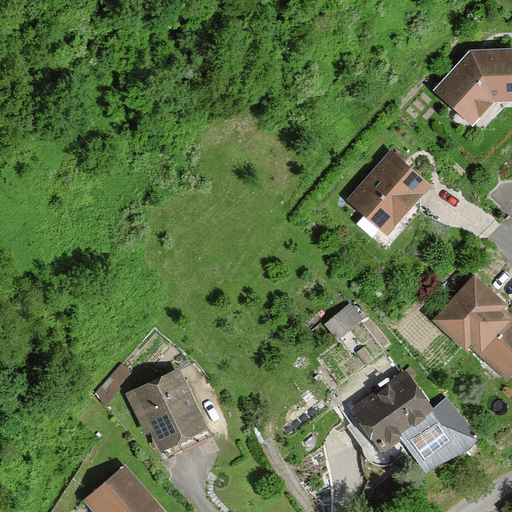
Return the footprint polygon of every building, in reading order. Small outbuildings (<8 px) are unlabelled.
[(511,53),(473,55),(440,90),(452,102),(459,101),(475,117),(493,99),(511,97),(511,53)] [(411,170),(398,157),(391,165),(405,177),(411,170)] [(391,165),(357,202),(388,229),(399,217),(408,217),(418,206),(418,198),(429,186),(411,170),(405,177),(391,165)] [(477,280),(439,320),(467,346),(472,340),(482,348),(480,351),(508,377),(511,372),(511,321),(509,319),(508,321),(498,313),(504,306),(477,280)] [(360,317),(350,304),(342,310),(353,324),(360,318),(360,317)] [(342,310),(329,322),(340,335),(353,324),(342,310)] [(126,383),(137,368),(129,361),(117,376),(126,383)] [(154,404),(180,452),(215,432),(181,371),(142,393),(150,406),(154,404)] [(377,435),(430,399),(409,372),(362,407),(357,399),(346,406),(359,423),(355,426),(355,427),(365,441),(371,449),(372,451),(374,455),(376,458),(379,459),(383,461),(387,462),(391,462),(396,462),(377,435)] [(104,393),(114,403),(129,386),(126,383),(117,376),(104,393)] [(286,395),(318,441),(348,418),(332,397),(327,393),(323,391),(318,390),(312,388),(307,388),(302,388),(297,390),(292,392),(286,395)] [(318,441),(286,395),(284,398),(281,401),(278,405),(275,411),(273,417),(272,422),(273,429),(274,435),(277,440),(291,460),(293,460),(318,441)] [(450,397),(436,406),(445,419),(414,441),(433,469),(442,462),(468,451),(485,437),(450,397)] [(377,435),(396,462),(399,461),(403,458),(406,454),(409,450),(411,444),(414,441),(445,419),(436,406),(430,399),(377,435)] [(164,511),(132,471),(96,500),(105,511),(164,511)]
